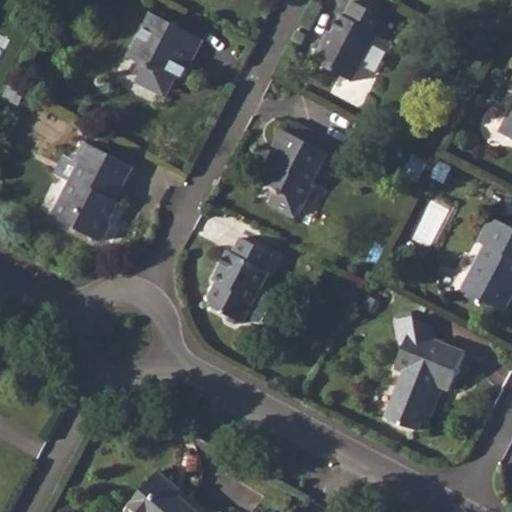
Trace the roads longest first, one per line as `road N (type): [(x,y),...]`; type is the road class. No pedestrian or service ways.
road 1 (residential): [(144,299),(297,0)]
road 2 (residential): [(449,511),(163,359)]
road 3 (residential): [(31,511),(99,375)]
